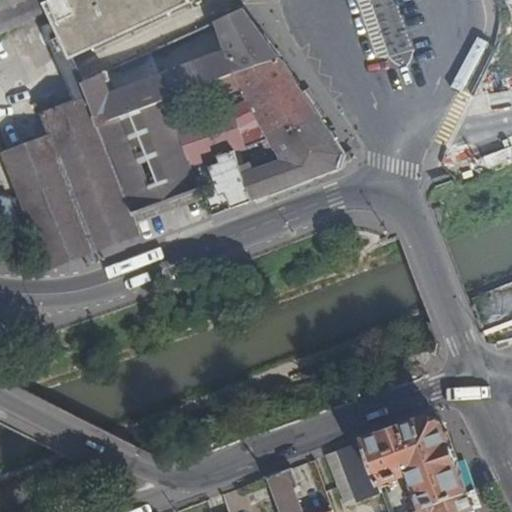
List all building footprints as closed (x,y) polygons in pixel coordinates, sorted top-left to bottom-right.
[(46,0),(0,0),(0,33),(51,11),(48,3),(46,0)] [(53,0),(48,3),(51,11),(73,56),(190,0),(53,0)] [(280,58),(243,8),(216,21),(230,51),(117,93),(108,71),(84,82),(88,95),(98,120),(100,125),(166,101),(218,81),(235,75),(280,58)] [(345,155),(280,58),(235,75),(218,81),(224,95),(245,87),(247,93),(212,108),(214,115),(177,129),(191,165),(217,155),(222,162),(212,167),(221,196),(227,193),(234,208),(341,166),(345,155)] [(88,95),(78,100),(43,114),(53,137),(98,120),(88,95)] [(10,198),(0,195),(0,227),(37,238),(48,267),(141,233),(138,223),(135,214),(200,187),(191,165),(177,129),(166,101),(100,125),(98,120),(53,137),(5,155),(24,203),(14,207),(10,198)] [(511,149),(491,154),(493,166),(511,162),(511,149)] [(135,214),(138,223),(205,199),(200,187),(135,214)] [(419,510),(466,493),(457,466),(443,424),(428,418),(385,434),(364,442),(379,484),(412,473),(416,485),(407,489),(415,511),(419,510)] [(379,484),(364,442),(327,456),(345,505),(382,492),(379,484)] [(303,511),(295,489),(300,486),(293,468),(268,478),(280,511),(303,511)] [(472,511),(473,511),(469,502),(466,493),(419,510),(420,511),(472,511)]
